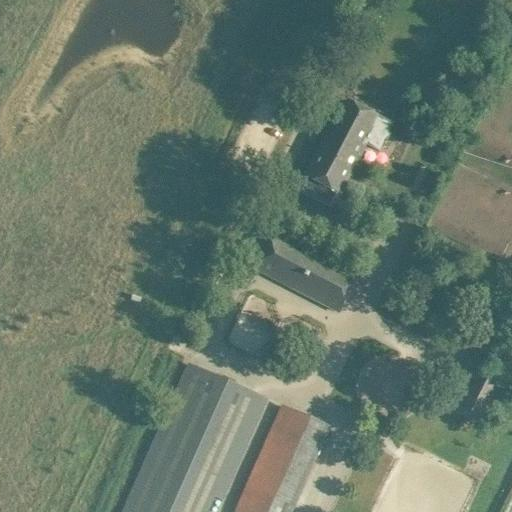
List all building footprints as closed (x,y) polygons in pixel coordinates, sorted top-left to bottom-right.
[(304,176),(297,191),(329,208),(337,193),(340,194),(366,144),(374,129),(370,127),(376,116),(349,101),(339,121),(334,119),(304,176)] [(275,232),(257,267),(339,311),(357,275),(275,232)] [(472,363),(460,388),(467,391),(462,400),(483,410),(499,376),(472,363)] [(187,364),(121,511),(207,511),(214,497),(222,501),(267,400),(187,364)] [(293,511),(331,427),(281,405),(234,511),(293,511)]
